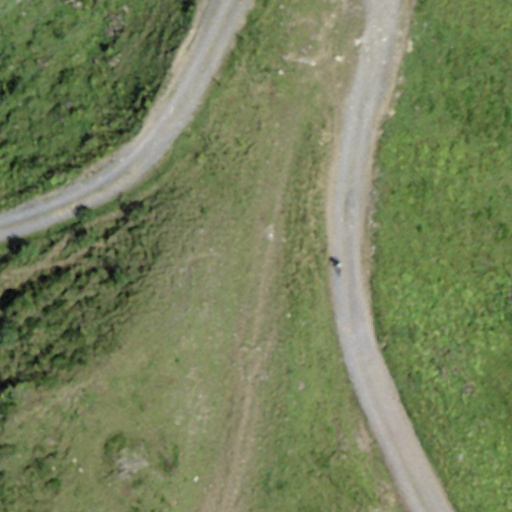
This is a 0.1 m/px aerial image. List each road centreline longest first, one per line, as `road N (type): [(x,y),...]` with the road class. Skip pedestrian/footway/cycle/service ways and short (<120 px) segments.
road 1 (track): [(376,0),(338,252),(377,404),(427,511)]
road 2 (track): [(234,0),(157,151),(0,227)]
